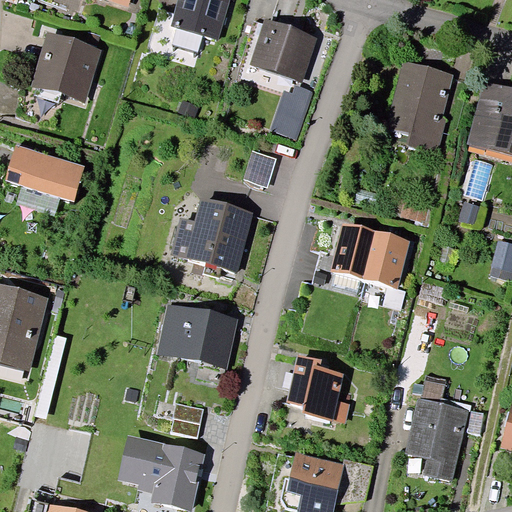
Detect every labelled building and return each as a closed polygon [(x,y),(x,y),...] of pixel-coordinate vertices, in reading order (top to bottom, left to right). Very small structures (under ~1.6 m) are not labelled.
[(214,43),(226,0),(179,0),(170,30),(214,43)] [(300,38),(299,42),(259,29),(260,25),(245,20),(235,48),(250,53),(244,69),(245,70),(248,62),(288,75),(286,83),(287,83),(302,39),(300,38)] [(93,56),(50,42),(37,83),(56,89),(60,95),(79,101),(93,56)] [(387,133),(431,144),(448,78),(404,67),(387,133)] [(511,152),(511,94),(500,92),(500,94),(482,89),(473,122),(491,126),(486,145),(511,152)] [(180,103),(176,116),(192,121),(196,109),(180,103)] [(0,160),(0,185),(65,205),(77,164),(5,142),(0,160)] [(473,160),(463,195),(483,201),(493,166),(473,160)] [(423,225),(425,213),(410,210),(411,206),(404,204),(400,220),(423,225)] [(232,276),(247,218),(201,206),(195,229),(178,225),(169,260),(204,269),(202,278),(217,282),(219,273),(232,276)] [(479,210),(464,206),(459,225),(475,229),(479,210)] [(375,240),(343,232),(333,274),(365,282),(375,240)] [(407,248),(375,240),(365,282),(397,290),(407,248)] [(511,247),(498,245),(491,276),(511,281),(511,247)] [(455,252),(441,250),(437,269),(451,272),(455,252)] [(39,304),(0,293),(0,375),(20,381),(39,304)] [(220,370),(230,324),(228,324),(227,327),(186,318),(187,315),(185,314),(185,318),(167,314),(159,352),(176,356),(175,360),(220,370)] [(315,374),(316,367),(298,362),(287,409),(304,413),(303,420),(327,426),(338,379),(315,374)] [(424,479),(447,484),(463,414),(438,408),(442,391),(422,386),(406,458),(428,463),(424,479)] [(195,442),(201,413),(175,408),(169,436),(195,442)] [(511,411),(502,449),(511,451),(511,411)] [(130,449),(122,486),(158,493),(155,511),(158,511),(189,511),(200,463),(130,449)] [(334,511),(343,470),(298,460),(291,497),(304,500),(301,511),(334,511)]
